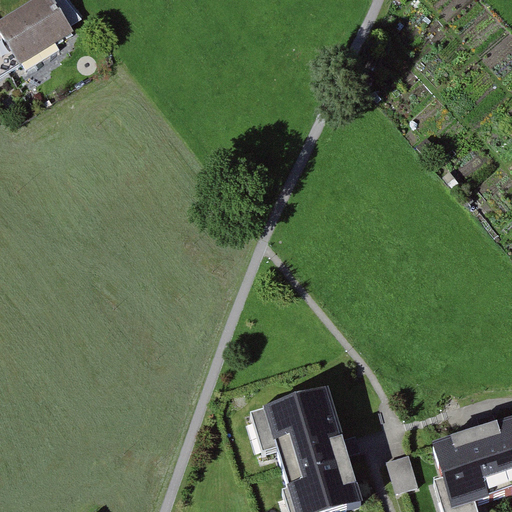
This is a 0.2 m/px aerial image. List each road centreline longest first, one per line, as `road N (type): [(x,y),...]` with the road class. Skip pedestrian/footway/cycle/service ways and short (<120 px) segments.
road 1 (residential): [(165,511),(263,245)]
road 2 (track): [(263,245),(383,0)]
